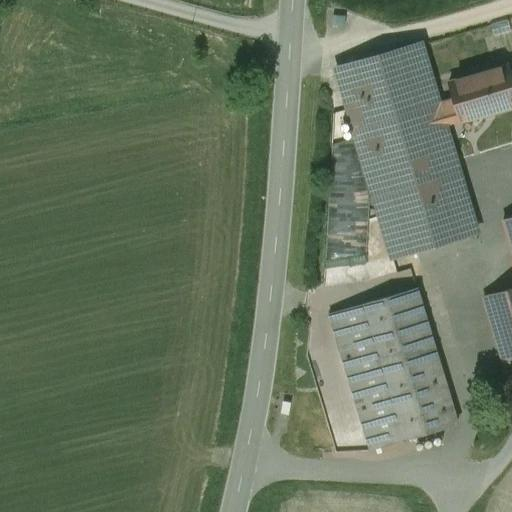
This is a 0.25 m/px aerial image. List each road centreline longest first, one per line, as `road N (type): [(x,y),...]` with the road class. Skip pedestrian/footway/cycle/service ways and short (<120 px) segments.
road 1 (tertiary): [(292,0),(271,281),(244,461)]
road 2 (unclassified): [(244,461),(433,475),(450,485),(455,511)]
